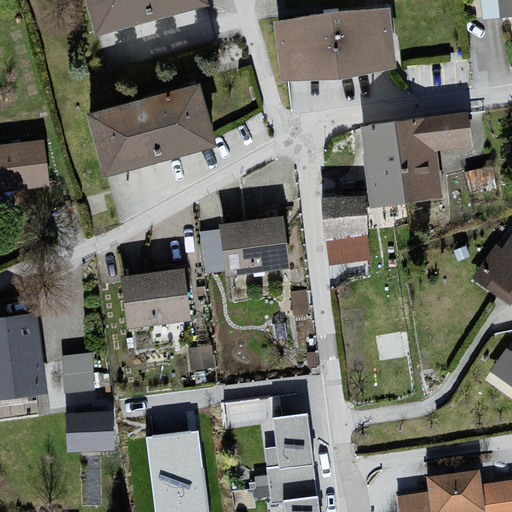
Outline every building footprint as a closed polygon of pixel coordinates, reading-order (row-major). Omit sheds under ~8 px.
[(194,0),(74,0),(86,35),(196,6),(194,0)] [(511,0),(491,0),(494,20),(511,18),(511,0)] [(379,12),(258,22),(267,80),(386,70),(379,12)] [(199,85),(89,114),(105,177),(216,147),(199,85)] [(363,207),(433,196),(427,154),(467,148),(461,112),(351,129),(363,207)] [(39,144),(0,145),(0,193),(41,188),(39,144)] [(357,196),(315,202),(326,281),(368,275),(357,196)] [(274,218),(210,226),(216,277),(280,269),(274,218)] [(511,237),(507,234),(474,282),(511,307),(511,237)] [(175,270),(111,276),(117,328),(181,321),(175,270)] [(28,313),(0,317),(0,396),(40,391),(28,313)] [(511,344),(489,379),(511,394),(511,344)] [(93,347),(61,348),(63,385),(94,384),(93,347)] [(307,415),(260,421),(269,485),(315,479),(307,415)] [(107,417),(60,417),(63,456),(109,451),(107,417)] [(208,511),(199,431),(147,437),(156,511),(208,511)] [(419,497),(389,500),(389,511),(511,511),(511,481),(473,486),(472,472),(417,479),(419,497)] [(319,511),(315,479),(269,485),(272,511),(319,511)]
